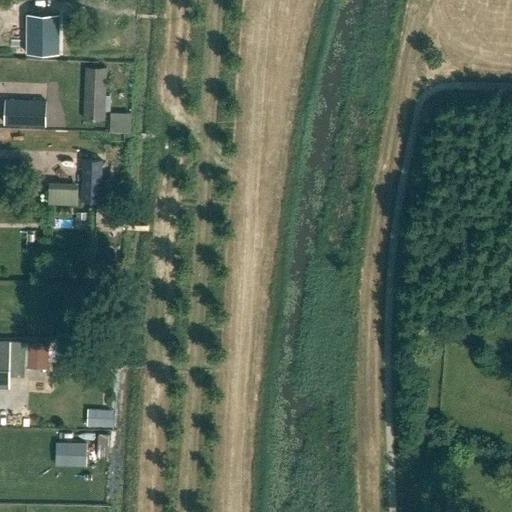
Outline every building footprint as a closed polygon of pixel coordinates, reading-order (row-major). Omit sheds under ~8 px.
[(28,14),(27,54),(59,54),(60,14),(28,14)] [(105,119),(107,68),(85,67),(83,119),(105,119)] [(6,99),(5,123),(45,125),(46,101),(6,99)] [(132,130),(133,112),(112,112),(112,130),(132,130)] [(100,200),(102,161),(82,160),(80,199),(100,200)] [(13,372),(26,372),(27,340),(13,340),(13,372)] [(30,341),(28,365),(48,366),(50,343),(30,341)] [(0,384),(11,385),(11,343),(0,342),(0,384)] [(63,346),(63,363),(82,363),(82,346),(63,346)]
